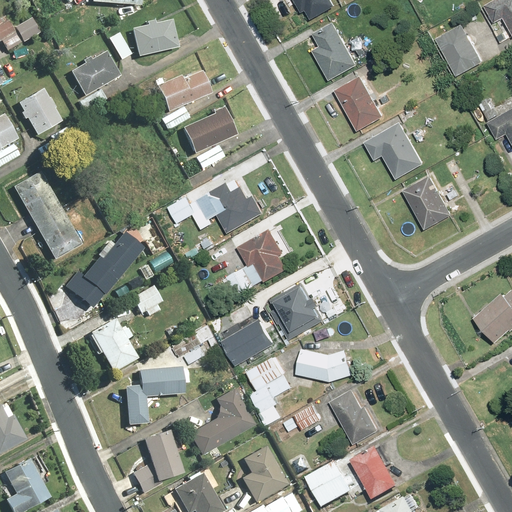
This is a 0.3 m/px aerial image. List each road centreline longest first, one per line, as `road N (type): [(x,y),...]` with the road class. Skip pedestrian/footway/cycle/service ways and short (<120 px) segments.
road 1 (residential): [(218,0),(387,298)]
road 2 (residential): [(109,511),(0,262)]
road 3 (residential): [(387,298),(509,511)]
road 4 (residential): [(387,298),(511,229)]
